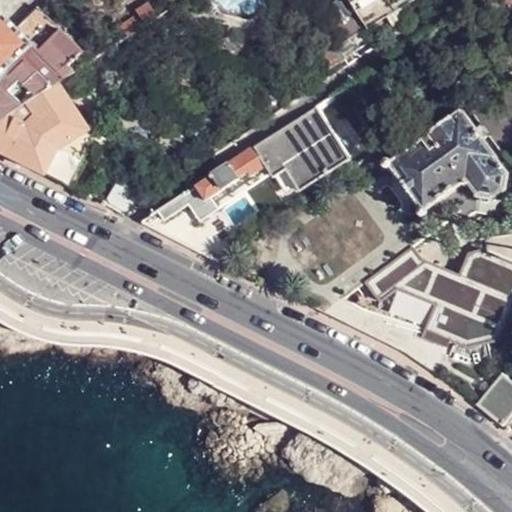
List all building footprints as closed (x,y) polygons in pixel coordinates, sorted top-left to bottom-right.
[(359,0),(352,4),(358,13),(378,0),(359,0)] [(511,0),(494,0),(494,19),(511,19),(511,0)] [(39,9),(17,30),(66,80),(75,74),(70,68),(75,64),(84,54),(39,9)] [(89,49),(99,35),(81,10),(67,23),(89,49)] [(0,125),(57,86),(66,80),(17,30),(0,13),(0,125)] [(121,27),(128,38),(143,28),(135,17),(121,27)] [(75,64),(70,68),(75,74),(81,70),(75,64)] [(57,86),(0,125),(0,152),(10,157),(21,163),(45,175),(59,150),(87,132),(57,86)] [(314,107),(267,138),(279,158),(266,167),(272,175),(274,178),(285,171),(300,192),(301,194),(351,161),(314,107)] [(460,112),(449,119),(448,118),(428,133),(429,134),(386,166),(395,179),(398,183),(390,189),(400,203),(409,198),(412,203),(422,216),(461,188),(468,188),(476,200),(492,203),(504,193),(506,177),(495,161),(496,160),(481,141),(474,130),(460,112)] [(94,141),(87,132),(59,150),(45,175),(69,188),(94,141)] [(267,138),(253,148),(266,167),(279,158),(267,138)] [(253,148),(227,166),(238,181),(248,174),(251,178),(266,167),(253,148)] [(227,166),(212,175),(223,191),(238,181),(227,166)] [(272,175),(266,167),(251,178),(248,174),(238,181),(223,191),(209,200),(217,212),(272,175)] [(285,171),(274,178),(289,200),(300,192),(285,171)] [(212,175),(198,185),(204,194),(209,200),(223,191),(212,175)] [(238,249),(200,196),(193,201),(186,206),(159,224),(151,230),(220,264),(221,260),(238,249)] [(442,245),(473,221),(465,209),(433,233),(442,245)] [(413,248),(368,283),(382,303),(399,291),(437,307),(425,338),(448,348),(451,341),(469,349),(500,342),(511,313),(511,265),(474,250),(461,280),(424,264),(413,248)] [(477,406),(503,428),(511,416),(511,383),(502,375),(477,406)]
